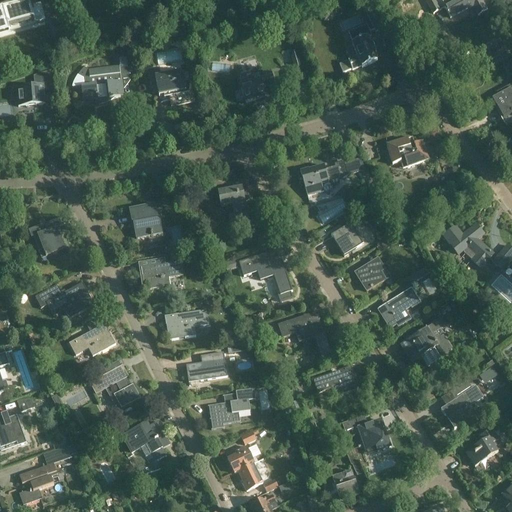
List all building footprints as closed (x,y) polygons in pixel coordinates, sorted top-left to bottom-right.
[(0,32),(10,30),(9,26),(34,18),(36,22),(29,0),(27,0),(3,7),(0,7),(0,32)] [(434,0),(433,0),(427,4),(433,16),(441,11),(434,0)] [(473,7),(478,17),(488,12),(482,1),(484,1),(483,0),(459,0),(445,8),(450,19),(473,7)] [(367,11),(376,33),(382,30),(373,9),(367,11)] [(184,26),(179,32),(190,41),(195,34),(184,26)] [(358,58),(348,62),(352,71),(362,67),(362,68),(377,62),(374,54),(376,54),(372,45),(371,45),(368,38),(371,37),(367,26),(348,33),(353,44),(352,44),(358,58)] [(191,59),(200,60),(201,51),(192,50),(191,59)] [(75,82),(72,89),(82,88),(83,104),(98,102),(99,107),(104,105),(110,102),(110,99),(124,98),(124,92),(122,79),(130,78),(129,73),(129,69),(128,61),(128,62),(127,60),(126,59),(121,56),(117,57),(118,63),(119,68),(89,72),(86,68),(78,77),(75,82)] [(303,61),(291,65),(290,65),(293,79),(307,75),(303,61)] [(190,91),(190,88),(190,85),(190,82),(185,83),(183,73),(161,77),(159,69),(148,71),(150,83),(156,82),(161,103),(170,101),(171,107),(191,103),(189,94),(190,91)] [(43,72),(44,85),(52,84),(51,71),(43,72)] [(253,78),(252,73),(238,77),(245,104),(266,98),(263,90),(275,87),(272,73),(253,78)] [(26,88),(16,89),(18,109),(27,108),(27,105),(38,104),(38,107),(46,106),(45,98),(44,98),(43,95),(45,94),(44,87),(37,87),(37,89),(26,90),(26,88)] [(511,87),(509,89),(503,92),(502,91),(498,93),(500,97),(494,100),(506,122),(511,118),(511,87)] [(423,144),(415,146),(410,148),(407,140),(387,147),(392,166),(401,163),(399,156),(403,155),(408,170),(429,163),(423,144)] [(309,170),(300,173),(308,197),(324,193),(321,184),(329,182),(329,183),(337,180),(348,177),(357,174),(353,163),(345,165),(326,171),(325,167),(309,172),(309,170)] [(374,181),(367,185),(374,197),(381,194),(374,181)] [(242,188),(218,193),(221,209),(233,206),(235,215),(229,216),(231,223),(248,219),(243,195),(242,188)] [(155,206),(129,211),(132,224),(133,224),(135,234),(136,240),(163,234),(160,219),(158,219),(155,206)] [(29,231),(32,238),(37,237),(41,249),(38,250),(42,260),(66,251),(57,229),(62,227),(60,219),(46,225),(45,222),(40,224),(41,226),(29,231)] [(332,238),(344,258),(363,246),(351,226),(332,238)] [(455,228),(443,238),(451,248),(458,256),(463,252),(472,261),(472,262),(481,270),(485,265),(486,265),(493,256),(476,242),(484,236),(477,227),(463,238),(455,228)] [(405,231),(377,249),(380,254),(402,241),(405,244),(411,240),(405,231)] [(435,232),(432,234),(437,241),(440,238),(435,232)] [(511,249),(507,246),(492,263),(498,268),(507,257),(511,261),(511,249)] [(12,248),(6,250),(8,258),(14,256),(12,248)] [(258,273),(261,282),(286,274),(278,252),(240,264),(244,278),(258,273)] [(206,253),(186,256),(186,261),(206,258),(206,253)] [(378,261),(358,273),(364,284),(362,285),(367,293),(386,281),(381,274),(384,271),(378,261)] [(225,265),(227,272),(238,268),(236,262),(225,265)] [(157,266),(141,269),(145,292),(171,288),(169,279),(183,277),(181,263),(157,266)] [(432,273),(428,267),(408,280),(412,285),(432,273)] [(57,287),(35,298),(42,310),(48,306),(49,310),(52,315),(63,309),(69,321),(95,307),(83,285),(66,294),(65,291),(61,294),(57,287)] [(412,289),(378,311),(390,331),(396,327),(398,328),(410,320),(405,312),(406,311),(411,308),(412,310),(421,304),(412,289)] [(196,338),(194,329),(208,326),(206,312),(179,317),(179,316),(165,318),(169,343),(196,338)] [(317,314),(278,327),(282,340),(296,335),(299,345),(315,339),(321,357),(322,359),(331,356),(330,354),(324,336),(317,314)] [(448,326),(442,318),(431,326),(432,327),(401,348),(412,365),(422,359),(428,368),(443,359),(452,353),(442,338),(440,339),(436,335),(448,326)] [(90,333),(69,345),(76,358),(89,351),(93,359),(116,346),(105,325),(103,327),(99,320),(87,326),(90,333)] [(253,338),(265,333),(262,327),(250,331),(253,338)] [(246,345),(227,348),(228,355),(247,352),(246,345)] [(10,346),(3,348),(5,354),(12,352),(10,346)] [(0,394),(9,391),(6,382),(3,384),(0,375),(0,369),(10,366),(6,355),(0,356),(0,394)] [(201,364),(186,366),(188,376),(200,374),(201,382),(227,378),(223,355),(200,358),(201,364)] [(402,362),(393,369),(401,381),(410,375),(402,362)] [(130,388),(125,380),(129,378),(123,367),(90,384),(96,396),(106,391),(117,413),(141,400),(133,386),(130,388)] [(492,368),(486,373),(491,380),(497,376),(492,368)] [(332,391),(334,399),(359,390),(351,369),(339,373),(314,382),(318,396),(332,391)] [(476,388),(458,400),(457,398),(471,388),(468,383),(467,382),(450,394),(450,395),(455,401),(441,411),(454,431),(477,415),(472,407),(483,400),(476,388)] [(226,405),(208,408),(209,408),(211,421),(210,421),(211,421),(212,431),(211,431),(225,429),(223,429),(223,426),(241,423),(241,422),(240,423),(238,414),(250,412),(249,402),(255,401),(254,391),(254,390),(236,393),(236,394),(237,394),(237,395),(224,397),(224,398),(225,398),(226,405)] [(30,398),(17,404),(21,414),(34,409),(30,398)] [(59,408),(62,406),(57,398),(54,400),(59,408)] [(0,418),(0,447),(0,448),(25,439),(17,417),(9,420),(8,415),(0,418)] [(375,448),(377,453),(390,448),(381,422),(368,426),(364,416),(342,425),(346,434),(359,429),(366,451),(375,448)] [(147,424),(122,437),(131,454),(140,449),(146,446),(151,456),(146,459),(150,466),(138,470),(141,478),(161,471),(158,463),(167,457),(166,456),(162,449),(169,445),(161,429),(157,423),(149,428),(147,424)] [(475,468),(498,453),(492,445),(499,440),(492,430),(478,439),(481,444),(466,454),(475,468)] [(253,434),(241,439),(244,447),(256,441),(253,434)] [(352,448),(345,451),(351,466),(358,463),(352,448)] [(68,449),(44,457),(48,466),(51,476),(57,474),(54,467),(52,461),(70,455),(68,449)] [(241,455),(228,461),(235,475),(239,473),(254,466),(255,466),(254,465),(258,463),(255,458),(252,460),(246,449),(239,452),(241,455)] [(38,471),(20,478),(23,486),(40,480),(40,481),(31,485),(33,490),(33,492),(21,496),(24,505),(40,500),(38,492),(39,491),(54,486),(51,478),(52,478),(51,476),(48,466),(38,470),(38,471)] [(254,466),(239,473),(244,485),(243,486),(247,493),(263,485),(254,466)] [(326,487),(324,488),(327,498),(329,497),(332,505),(340,502),(359,496),(352,475),(351,473),(343,475),(332,479),(334,485),(326,487)] [(130,474),(118,480),(122,487),(134,481),(130,474)] [(275,481),(263,487),(267,495),(279,489),(275,481)] [(293,491),(290,483),(279,489),(282,496),(293,491)] [(107,495),(112,493),(108,485),(103,488),(107,495)] [(508,511),(511,511),(511,486),(502,497),(504,498),(511,508),(508,511)] [(122,493),(112,497),(115,506),(126,502),(122,493)] [(313,494),(307,496),(311,511),(317,509),(313,494)] [(111,495),(103,498),(105,504),(113,500),(111,495)] [(251,508),(252,511),(273,511),(279,509),(273,497),(251,508)]
